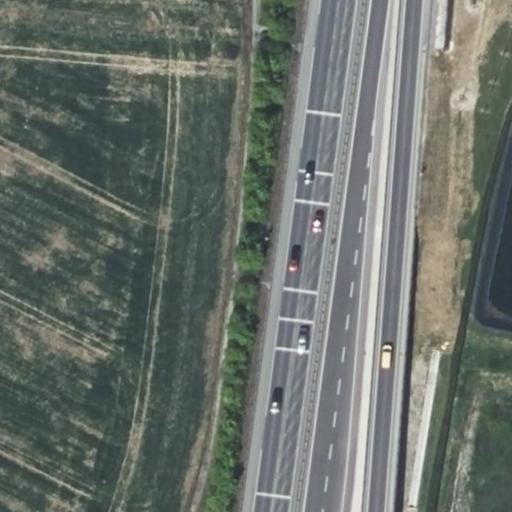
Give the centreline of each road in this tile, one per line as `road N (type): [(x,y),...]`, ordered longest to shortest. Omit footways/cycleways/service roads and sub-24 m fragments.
road 1 (primary): [(323,0),(254,511)]
road 2 (primary): [(316,511),(379,0)]
road 3 (primary): [(382,511),(409,0)]
